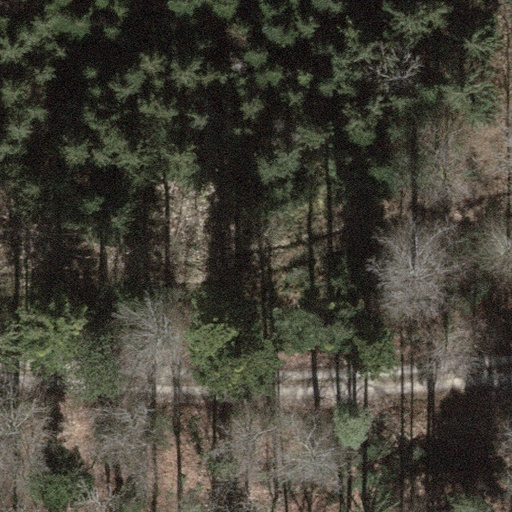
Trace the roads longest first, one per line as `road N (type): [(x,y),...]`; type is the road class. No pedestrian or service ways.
road 1 (track): [(0,287),(183,278),(511,202)]
road 2 (track): [(0,363),(389,384),(511,356)]
